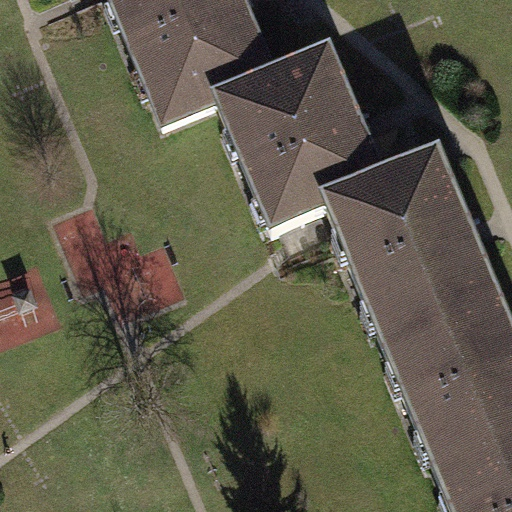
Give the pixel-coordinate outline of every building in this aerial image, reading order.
[(237,0),(107,0),(164,135),(219,112),(228,134),(283,112),(272,86),(273,85),(239,3),(237,0)] [(283,112),(228,134),(272,241),(328,218),(338,241),(393,219),(382,192),(358,133),(329,63),(273,85),(272,86),(283,112)] [(338,241),(391,371),(445,348),(435,324),(492,300),(467,240),(438,169),(382,192),(393,219),(338,241)] [(391,371),(445,499),(498,477),(488,453),(511,442),(511,349),(492,300),(435,324),(445,348),(391,371)] [(511,511),(511,442),(488,453),(498,477),(445,499),(449,511),(511,511)]
